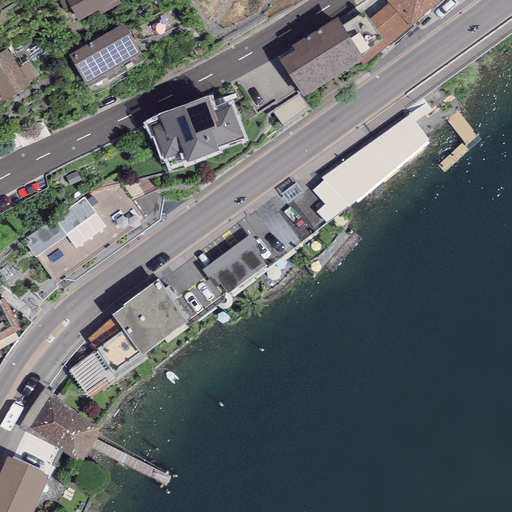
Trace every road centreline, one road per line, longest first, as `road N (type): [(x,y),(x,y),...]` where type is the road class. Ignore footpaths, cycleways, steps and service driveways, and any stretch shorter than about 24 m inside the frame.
road 1 (primary): [(0,418),(57,327),(500,0)]
road 2 (residential): [(337,0),(0,181)]
